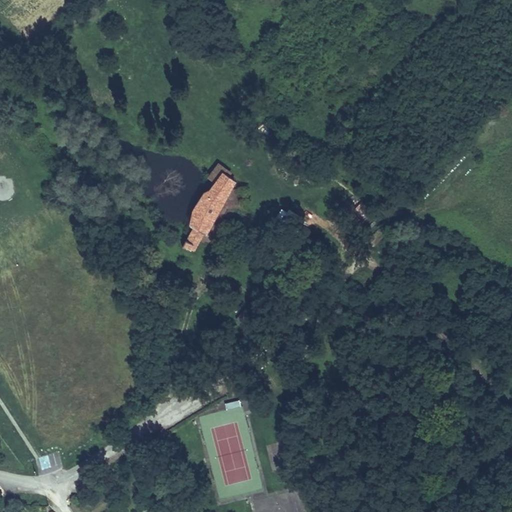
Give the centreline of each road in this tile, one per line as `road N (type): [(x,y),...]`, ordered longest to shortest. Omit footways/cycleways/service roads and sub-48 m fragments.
road 1 (track): [(412,511),(374,395),(339,342),(268,359)]
road 2 (track): [(358,269),(472,152)]
road 3 (track): [(358,269),(268,359)]
